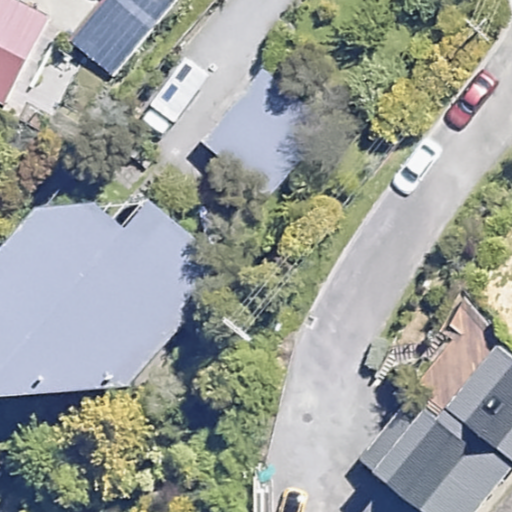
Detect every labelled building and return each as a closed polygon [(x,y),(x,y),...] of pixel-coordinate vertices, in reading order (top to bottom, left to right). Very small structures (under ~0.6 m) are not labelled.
[(0,91),(43,41),(0,5),(0,91)] [(252,193),(323,118),(221,23),(150,98),(252,193)] [(158,213),(111,206),(101,217),(55,173),(0,230),(0,393),(118,385),(205,294),(223,274),(158,213)] [(511,375),(511,350),(472,319),(413,393),(465,434),(511,375)] [(458,429),(413,393),(357,463),(401,499),(458,429)]
